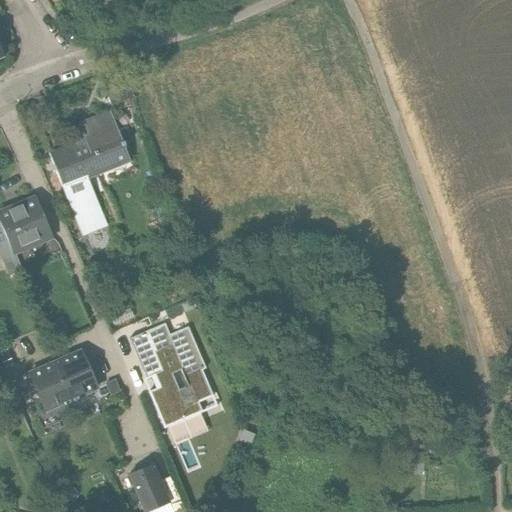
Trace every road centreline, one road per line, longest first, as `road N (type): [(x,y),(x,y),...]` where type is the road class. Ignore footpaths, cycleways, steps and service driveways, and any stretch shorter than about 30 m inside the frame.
road 1 (track): [(493,511),(471,332),(345,0)]
road 2 (track): [(51,63),(116,52),(276,0)]
